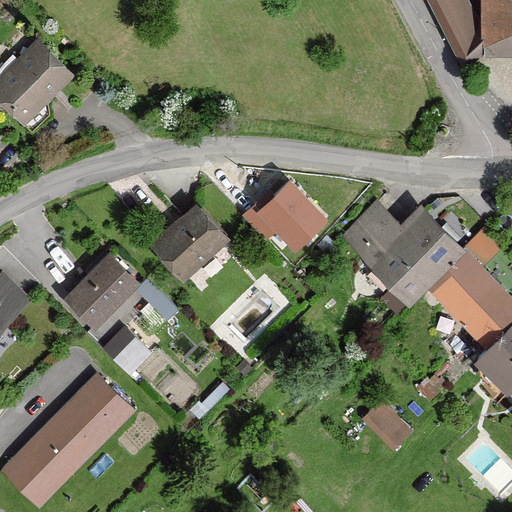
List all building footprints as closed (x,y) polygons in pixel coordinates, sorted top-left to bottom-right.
[(436,0),(471,64),(486,43),(486,26),(487,12),(487,0),(436,0)] [(511,0),(487,0),(487,12),(511,11),(511,0)] [(511,11),(487,12),(486,26),(511,26),(511,11)] [(511,26),(486,26),(486,43),(511,42),(511,26)] [(44,44),(0,86),(0,88),(34,125),(79,80),(44,44)] [(274,233),(279,228),(297,245),(331,207),(290,169),(251,212),(274,233)] [(363,219),(350,231),(400,282),(391,292),(406,307),(431,282),(392,244),(387,239),(405,220),(383,198),(382,198),(363,219)] [(157,244),(186,274),(225,235),(195,205),(157,244)] [(431,282),(465,246),(427,209),(426,208),(392,244),(431,282)] [(486,225),(465,246),(484,265),(490,258),(505,243),(486,225)] [(324,239),(325,240),(330,234),(330,233),(327,230),(326,230),(321,235),(321,236),(324,239)] [(465,246),(431,282),(481,330),(511,299),(511,292),(484,265),(465,246)] [(76,296),(102,319),(104,319),(139,279),(139,278),(114,255),(112,255),(76,296)] [(169,292),(152,275),(142,285),(159,302),(169,292)] [(0,330),(32,300),(9,276),(0,285),(0,330)] [(511,324),(511,299),(481,330),(484,333),(494,342),(504,332),(511,324)] [(483,354),(489,361),(511,383),(511,324),(504,332),(494,342),(483,354)] [(149,349),(130,330),(110,349),(130,368),(149,349)] [(494,342),(484,333),(474,343),(474,345),(483,354),(494,342)] [(511,390),(511,383),(489,361),(481,369),(491,379),(487,384),(503,399),(506,396),(511,390)] [(432,377),(442,387),(449,379),(443,373),(440,375),(437,372),(436,373),(432,377)] [(104,376),(22,458),(49,485),(75,459),(82,466),(138,410),(104,376)] [(383,393),(364,411),(394,443),(413,425),(383,393)] [(49,485),(22,458),(12,469),(46,502),(82,466),(75,459),(49,485)]
